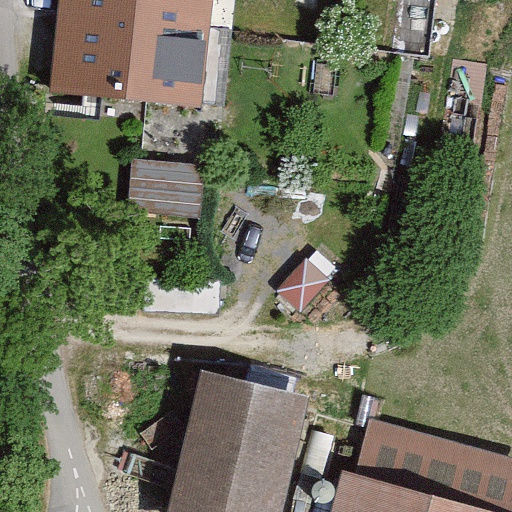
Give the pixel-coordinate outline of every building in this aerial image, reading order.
[(197,0),(43,0),(35,80),(188,96),(197,0)] [(135,156),(132,207),(204,210),(206,159),(135,156)] [(270,511),(297,395),(187,370),(153,511),(270,511)] [(511,458),(365,416),(349,471),(493,511),(508,511),(511,500),(511,458)] [(493,511),(349,471),(329,465),(316,511),(493,511)]
